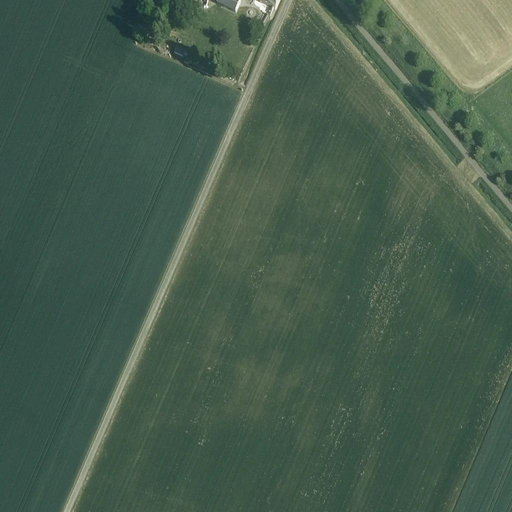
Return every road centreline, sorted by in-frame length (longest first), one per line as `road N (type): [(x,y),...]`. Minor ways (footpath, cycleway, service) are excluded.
road 1 (track): [(67,511),(289,0)]
road 2 (track): [(511,211),(336,0)]
